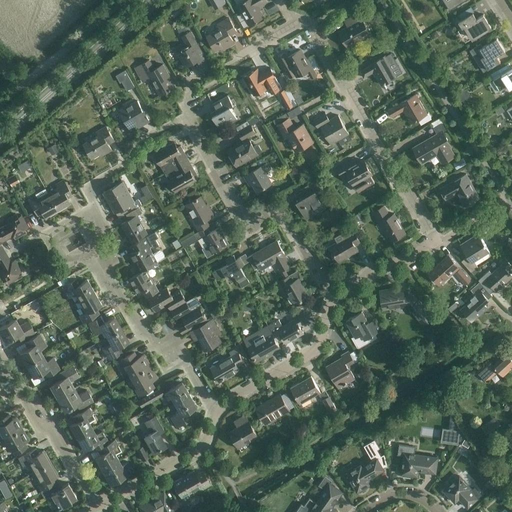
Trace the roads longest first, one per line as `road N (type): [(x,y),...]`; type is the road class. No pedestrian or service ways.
road 1 (residential): [(334,292),(277,209),(242,227),(183,117)]
road 2 (residential): [(436,241),(310,25),(296,22)]
road 3 (residential): [(215,409),(176,348),(161,347),(129,320),(101,266),(104,239),(93,207)]
road 4 (residential): [(511,206),(381,0)]
road 5 (secondary): [(0,133),(154,0)]
road 6 (residential): [(215,409),(315,349),(334,292)]
road 7 (residential): [(98,507),(0,363)]
road 8 (residential): [(98,507),(204,441),(215,409)]
road 9 (unclassified): [(0,101),(120,0)]
